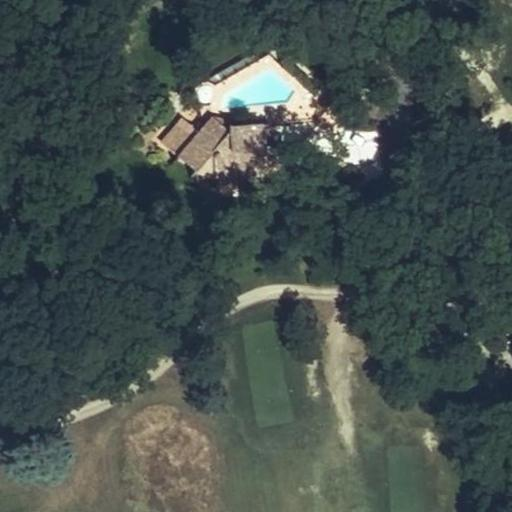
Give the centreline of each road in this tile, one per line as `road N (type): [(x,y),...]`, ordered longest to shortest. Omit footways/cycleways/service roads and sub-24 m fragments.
road 1 (track): [(0,440),(267,295),(343,272),(511,312)]
road 2 (residential): [(435,0),(407,69),(414,148),(442,196),(511,239)]
